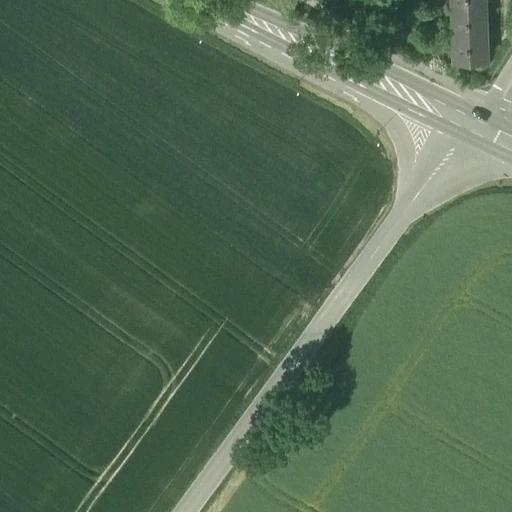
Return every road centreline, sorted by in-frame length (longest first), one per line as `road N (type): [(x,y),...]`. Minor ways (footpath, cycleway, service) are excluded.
road 1 (unclassified): [(184,511),(404,207)]
road 2 (residential): [(196,0),(198,15),(368,104),(403,150),(404,207)]
road 3 (residential): [(207,0),(469,119)]
